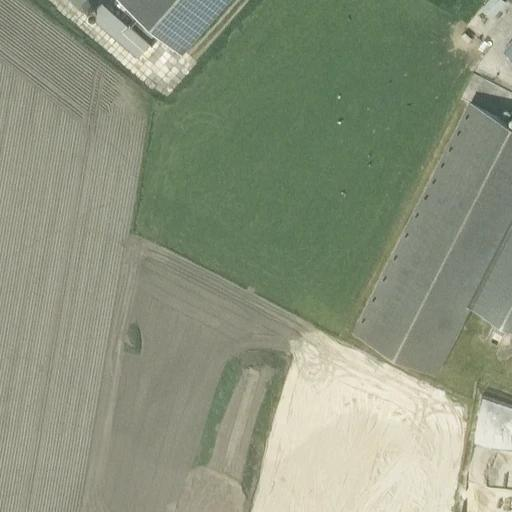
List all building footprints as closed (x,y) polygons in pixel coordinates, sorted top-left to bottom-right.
[(72,0),(135,55),(148,40),(102,0),(72,0)] [(124,0),(136,10),(128,19),(150,38),(158,29),(180,48),(222,0),(124,0)] [(484,0),(480,5),(492,15),(500,5),(494,0),(484,0)] [(471,302),(511,221),(511,124),(469,103),(355,327),(437,369),(471,302)] [(511,221),(471,302),(498,316),(489,335),(501,341),(510,322),(511,323),(511,221)]
